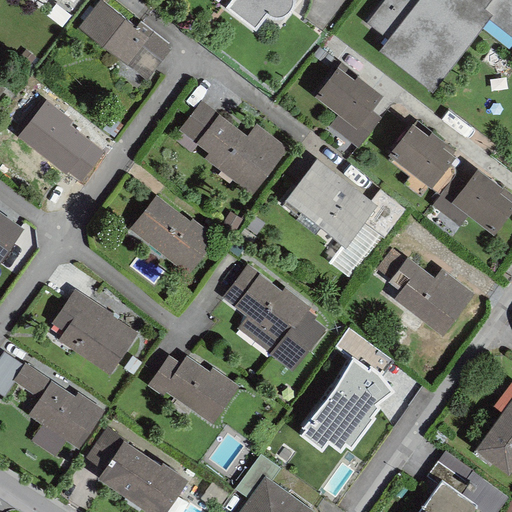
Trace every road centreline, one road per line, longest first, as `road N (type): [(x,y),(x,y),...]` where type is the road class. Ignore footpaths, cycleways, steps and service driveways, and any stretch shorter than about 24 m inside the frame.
road 1 (residential): [(0,323),(189,52)]
road 2 (residential): [(511,293),(354,511)]
